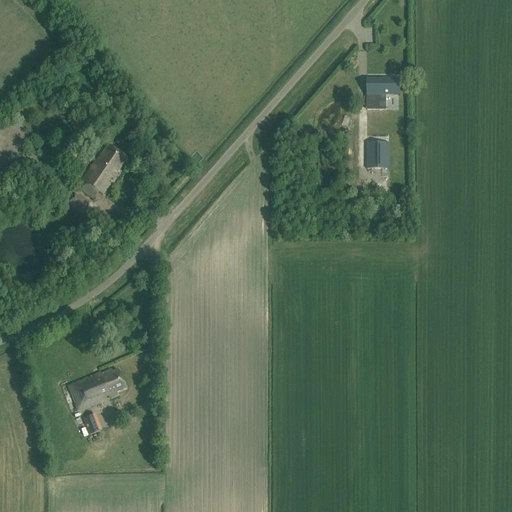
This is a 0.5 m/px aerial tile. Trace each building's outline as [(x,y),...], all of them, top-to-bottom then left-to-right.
[(375,79),(400,79),(400,75),(367,75),(367,95),(375,95),(375,79)] [(367,110),(386,110),(386,96),(400,96),(400,79),(375,79),(375,95),(367,95),(367,110)] [(367,144),(367,169),(389,169),(389,143),(367,143),(367,144)] [(120,167),(127,158),(109,145),(98,160),(97,159),(83,181),(87,184),(82,191),(93,199),(98,192),(102,195),(109,185),(107,183),(111,178),(113,179),(117,174),(116,174),(120,167)] [(77,197),(73,194),(67,203),(81,213),(88,202),(78,195),(77,197)] [(108,396),(109,398),(117,395),(116,392),(125,388),(118,370),(112,372),(111,370),(101,375),(100,373),(68,386),(78,411),(101,401),(100,399),(108,396)] [(90,435),(99,431),(93,416),(84,419),(90,435)]
